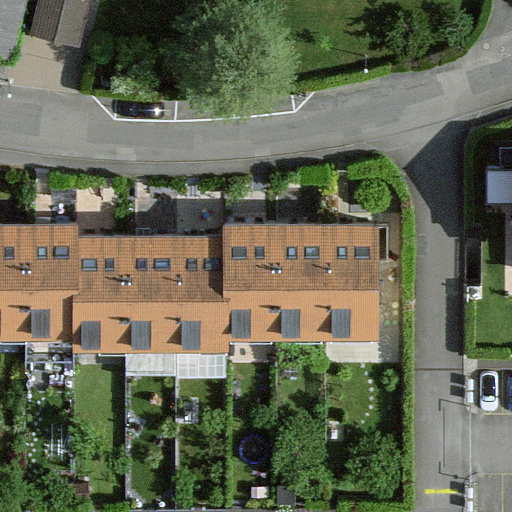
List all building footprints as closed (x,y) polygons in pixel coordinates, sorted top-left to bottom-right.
[(32,0),(0,0),(0,60),(14,65),(32,0)] [(96,0),(40,0),(32,35),(84,48),(96,0)] [(66,230),(66,212),(14,213),(16,331),(67,331),(66,230)] [(0,331),(16,331),(14,213),(0,213),(0,331)] [(216,228),(217,328),(270,328),(322,327),(370,327),(369,214),(321,214),(269,215),(216,215),(216,228)] [(66,230),(67,331),(68,357),(123,356),(170,356),(217,355),(217,328),(216,228),(168,229),(121,230),(66,230)]
